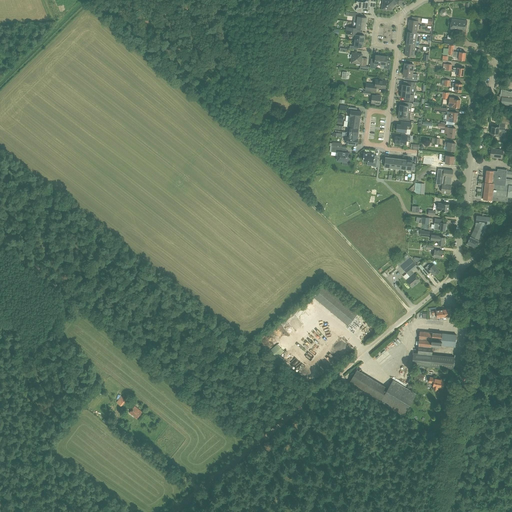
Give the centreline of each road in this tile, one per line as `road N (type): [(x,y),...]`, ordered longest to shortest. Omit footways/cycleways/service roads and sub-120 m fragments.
road 1 (track): [(364,511),(325,432),(266,405),(113,296),(67,298),(26,354),(42,511)]
road 2 (residential): [(460,270),(487,0)]
road 3 (tertiary): [(460,270),(468,361),(438,511)]
road 4 (track): [(173,511),(355,359)]
road 5 (track): [(410,312),(296,191)]
road 6 (residential): [(355,359),(460,270)]
road 7 (unknown): [(461,219),(406,212),(382,178),(386,147)]
